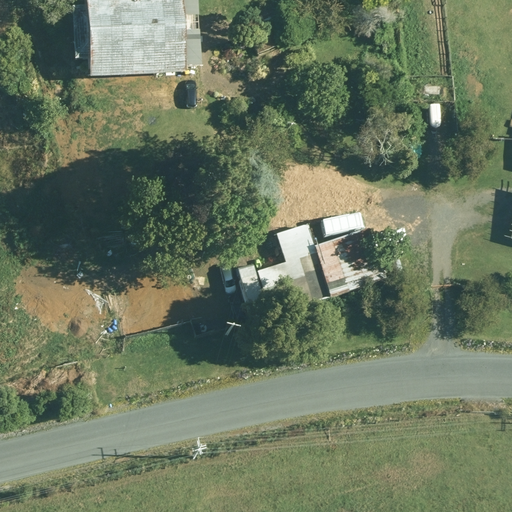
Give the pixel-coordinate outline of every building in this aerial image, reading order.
[(71,12),(72,67),(84,67),(85,82),(182,79),(182,53),(198,53),(197,34),(181,34),(179,0),(82,0),(82,11),(71,12)] [(278,50),(274,17),(259,19),(262,52),(278,50)] [(445,113),(429,114),(431,164),(447,163),(445,113)] [(323,293),(316,274),(304,279),(298,264),(313,258),(330,302),(368,287),(352,243),(327,253),(316,224),(272,240),(283,269),(274,273),(286,307),(323,293)] [(392,298),(430,288),(423,263),(386,273),(392,298)] [(181,327),(171,294),(150,300),(153,309),(87,328),(94,352),(181,327)] [(9,337),(16,357),(47,346),(40,326),(9,337)]
